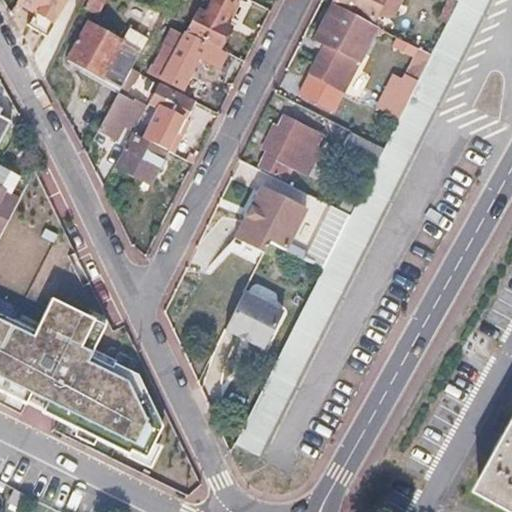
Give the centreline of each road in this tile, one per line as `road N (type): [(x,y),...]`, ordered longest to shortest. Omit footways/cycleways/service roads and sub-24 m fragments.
road 1 (tertiary): [(335,480),(511,167)]
road 2 (residential): [(140,308),(296,0)]
road 3 (residential): [(140,308),(0,41)]
road 4 (residential): [(233,502),(140,308)]
road 5 (residential): [(173,511),(0,427)]
road 6 (residential): [(511,352),(424,511)]
